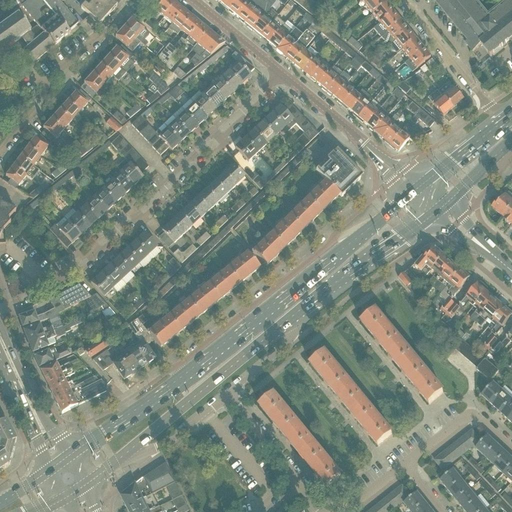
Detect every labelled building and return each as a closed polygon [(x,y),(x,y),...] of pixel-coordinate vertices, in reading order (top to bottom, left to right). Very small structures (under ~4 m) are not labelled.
[(68,33),(79,24),(72,17),(58,0),(29,0),(21,7),(37,26),(41,30),(55,17),(68,33)] [(109,0),(87,0),(80,8),(85,12),(89,16),(93,19),(99,25),(102,22),(114,8),(116,6),(109,0)] [(148,0),(146,3),(155,11),(163,0),(148,0)] [(163,0),(155,11),(163,18),(175,4),(170,0),(163,0)] [(222,0),(219,3),(227,10),(235,0),(222,0)] [(228,11),(227,11),(233,16),(234,15),(236,17),(247,3),(242,0),(235,0),(227,10),(228,11)] [(239,20),(243,24),(261,2),(258,0),(249,0),(247,3),(236,17),(239,20)] [(263,0),(261,2),(243,24),(249,29),(249,28),(252,30),(269,9),(270,8),(275,3),(271,0),(263,0)] [(301,0),(298,5),(303,8),(309,0),(301,0)] [(310,0),(309,0),(303,8),(307,12),(315,3),(310,0)] [(371,0),(364,6),(372,15),(385,4),(382,0),(371,0)] [(511,0),(434,0),(467,41),(465,43),(473,52),(481,45),(489,56),(511,37),(511,0)] [(315,3),(307,12),(312,16),(313,14),(317,10),(319,7),(315,3)] [(18,4),(7,12),(8,13),(9,15),(10,16),(21,7),(19,5),(18,4)] [(163,18),(171,25),(182,12),(180,10),(181,9),(175,4),(163,18)] [(372,15),(379,24),(393,13),(385,4),(372,15)] [(305,13),(298,7),(295,11),(301,16),(305,13)] [(254,34),(259,38),(276,18),(277,16),(269,9),(252,30),(255,33),(254,34)] [(317,10),(313,14),(325,24),(329,20),(317,10)] [(147,11),(140,20),(144,24),(147,20),(152,15),(147,11)] [(7,12),(0,17),(0,22),(10,16),(9,15),(8,13),(7,12)] [(171,25),(168,28),(169,29),(177,35),(180,31),(191,18),(185,13),(182,12),(171,25)] [(379,24),(373,29),(380,38),(381,38),(386,33),(400,22),(393,13),(379,24)] [(306,14),(302,19),(311,26),(315,21),(306,14)] [(41,30),(37,26),(30,31),(18,15),(0,28),(0,53),(22,38),(29,47),(23,52),(33,63),(54,45),(41,30)] [(41,30),(54,45),(68,33),(55,17),(41,30)] [(174,55),(184,42),(199,25),(196,23),(197,23),(191,18),(180,31),(184,35),(173,48),(169,45),(158,57),(158,60),(165,65),(170,59),(174,55)] [(259,38),(267,44),(284,25),(276,18),(259,38)] [(129,22),(123,28),(135,39),(139,43),(144,47),(146,44),(143,41),(149,35),(144,30),(139,26),(131,19),(129,22)] [(147,20),(144,24),(152,31),(155,27),(147,20)] [(329,20),(325,24),(334,32),(338,27),(329,20)] [(311,26),(306,32),(314,39),(323,28),(315,21),(311,26)] [(270,46),(276,50),(294,29),(286,22),(284,25),(267,44),(270,47),(270,46)] [(383,44),(389,46),(407,31),(400,22),(386,33),(381,38),(384,42),(383,44)] [(184,42),(193,49),(195,47),(208,31),(202,26),(201,27),(199,25),(184,42)] [(338,27),(334,32),(341,37),(344,32),(338,27)] [(135,39),(123,28),(115,37),(131,52),(139,43),(135,39)] [(294,29),(276,50),(282,55),(281,56),(283,58),(302,35),(294,29)] [(324,30),(321,34),(329,41),(332,36),(324,30)] [(195,55),(189,62),(195,68),(216,51),(224,45),(208,31),(195,47),(193,49),(191,52),(195,55)] [(397,55),(401,51),(415,40),(407,31),(389,46),(390,46),(390,48),(393,52),(396,53),(397,55)] [(302,35),(283,58),(292,65),(304,51),(314,39),(306,32),(303,35),(303,34),(302,35)] [(332,36),(329,41),(336,47),(340,42),(332,36)] [(351,38),(347,43),(352,47),(356,43),(351,38)] [(146,48),(155,56),(162,47),(154,40),(146,48)] [(401,51),(408,60),(422,49),(415,40),(401,51)] [(340,42),(336,47),(344,53),(348,49),(340,42)] [(356,43),(352,47),(358,52),(362,47),(356,43)] [(116,48),(108,57),(120,68),(126,74),(126,73),(128,70),(129,70),(130,69),(129,69),(133,65),(134,65),(128,59),(131,55),(121,46),(118,50),(116,48)] [(224,48),(215,56),(218,59),(227,52),(224,48)] [(348,49),(344,53),(353,61),(356,56),(348,49)] [(408,60),(404,64),(412,73),(416,70),(422,65),(430,59),(422,49),(408,60)] [(304,51),(292,65),(301,72),(313,58),(304,51)] [(237,63),(229,71),(242,85),(251,76),(249,74),(254,69),(234,53),(231,57),(237,63)] [(369,54),(365,58),(371,63),(374,58),(369,54)] [(165,65),(165,66),(168,68),(169,69),(170,70),(171,70),(172,69),(179,60),(174,55),(170,59),(165,65)] [(215,56),(205,64),(208,67),(218,59),(215,56)] [(356,56),(353,61),(360,67),(364,63),(356,56)] [(108,57),(100,66),(112,77),(118,82),(126,74),(120,68),(108,57)] [(313,58),(301,72),(303,75),(304,74),(309,78),(321,65),(313,58)] [(374,58),(371,63),(376,67),(380,62),(374,58)] [(431,60),(426,64),(429,69),(435,64),(431,60)] [(174,74),(178,77),(188,63),(184,61),(174,74)] [(360,67),(353,61),(348,66),(356,73),(360,67)] [(360,67),(360,68),(367,74),(372,69),(364,63),(360,67)] [(205,64),(196,71),(199,74),(208,67),(205,64)] [(315,84),(317,86),(329,72),(321,65),(309,78),(315,83),(315,84)] [(100,66),(92,75),(104,86),(108,90),(109,90),(104,85),(112,77),(100,66)] [(320,87),(325,92),(337,78),(341,73),(333,67),(329,72),(317,86),(319,88),(320,87)] [(445,72),(441,67),(432,75),(436,80),(445,72)] [(372,69),(367,74),(375,81),(380,76),(372,69)] [(387,69),(384,73),(389,78),(393,73),(387,69)] [(196,71),(187,79),(190,82),(199,74),(196,71)] [(220,79),(233,93),(242,85),(229,71),(220,79)] [(337,78),(325,92),(331,97),(333,99),(345,85),(350,79),(342,72),(341,73),(337,78)] [(393,73),(389,78),(394,83),(398,78),(393,73)] [(104,86),(92,75),(84,84),(86,86),(82,89),(93,99),(96,95),(100,99),(108,90),(104,86)] [(153,75),(148,80),(159,90),(157,92),(152,96),(156,101),(161,97),(169,90),(153,75)] [(176,77),(169,83),(172,87),(178,81),(176,77)] [(380,77),(376,82),(383,87),(388,82),(380,77)] [(187,79),(177,87),(180,90),(190,82),(187,79)] [(211,87),(225,101),(233,93),(220,79),(211,87)] [(383,87),(382,89),(390,95),(391,94),(393,93),(393,92),(396,89),(388,82),(383,87)] [(402,83),(396,87),(406,95),(410,90),(405,86),(407,84),(404,82),(402,83)] [(336,101),(341,105),(353,92),(345,85),(333,99),(335,101),(336,101)] [(177,87),(168,94),(171,97),(174,101),(183,93),(180,90),(177,87)] [(203,95),(216,109),(225,101),(211,87),(203,95)] [(393,93),(391,94),(395,97),(398,99),(396,101),(398,103),(404,96),(396,90),(396,89),(393,92),(393,93)] [(450,89),(441,96),(452,110),(461,102),(450,89)] [(347,111),(349,113),(365,94),(361,91),(357,95),(353,92),(341,105),(347,110),(347,111)] [(452,110),(441,96),(437,91),(427,98),(442,117),(452,110)] [(75,93),(67,102),(79,113),(87,104),(75,93)] [(168,94),(159,102),(162,105),(171,97),(168,94)] [(365,94),(349,113),(351,114),(352,114),(357,119),(369,105),(372,101),(368,97),(365,94)] [(194,104),(207,118),(216,109),(203,95),(194,104)] [(152,96),(146,101),(150,105),(156,101),(152,96)] [(377,105),(372,101),(369,105),(373,109),(377,105)] [(67,102),(59,111),(71,122),(79,113),(67,102)] [(159,102),(149,109),(152,112),(162,105),(159,102)] [(407,107),(406,109),(414,116),(419,110),(411,103),(407,107)] [(185,112),(198,126),(207,118),(194,104),(185,112)] [(137,105),(131,109),(135,114),(141,110),(137,105)] [(307,140),(300,146),(303,149),(318,134),(291,105),(284,111),(279,106),(270,115),(283,129),(287,133),(296,125),(304,134),(303,135),(307,140)] [(369,105),(357,119),(363,123),(363,124),(365,126),(377,112),(380,107),(377,105),(373,109),(369,105)] [(135,114),(131,109),(126,114),(129,119),(135,114)] [(149,109),(140,117),(143,120),(152,112),(149,109)] [(414,116),(410,121),(414,125),(419,119),(429,128),(434,122),(419,110),(414,116)] [(59,111),(51,120),(63,130),(71,122),(59,111)] [(385,118),(374,132),(379,137),(381,139),(395,122),(398,119),(402,115),(398,111),(394,116),(389,122),(385,118)] [(112,117),(120,123),(124,119),(116,112),(112,117)] [(176,120),(190,134),(198,126),(185,112),(176,120)] [(368,127),(373,132),(385,118),(377,112),(365,126),(367,128),(368,127)] [(275,137),(283,129),(270,115),(262,123),(275,137)] [(140,117),(131,125),(135,130),(135,129),(144,121),(143,120),(140,117)] [(106,124),(116,133),(121,128),(111,119),(106,124)] [(63,130),(51,120),(43,129),(55,139),(63,130)] [(168,128),(181,143),(190,134),(176,120),(168,128)] [(135,129),(135,130),(139,134),(148,125),(144,121),(135,129)] [(384,141),(390,145),(401,132),(397,128),(399,125),(395,122),(381,139),(384,142),(384,141)] [(266,145),(275,137),(262,123),(253,131),(266,145)] [(139,134),(143,138),(144,138),(152,130),(148,125),(139,134)] [(401,132),(390,145),(394,149),(394,150),(397,153),(409,139),(414,143),(420,139),(405,127),(401,132)] [(158,131),(156,133),(157,134),(159,137),(160,139),(165,143),(169,148),(172,151),(181,143),(168,128),(161,134),(158,131)] [(144,138),(143,138),(147,143),(148,143),(157,134),(156,133),(152,130),(144,138)] [(257,153),(266,145),(253,131),(244,139),(257,153)] [(102,134),(93,141),(99,146),(108,140),(102,134)] [(148,143),(147,143),(152,147),(160,139),(159,137),(157,134),(148,143)] [(119,136),(111,144),(115,149),(123,141),(119,136)] [(34,138),(27,148),(40,157),(47,148),(34,138)] [(152,147),(156,152),(156,151),(165,143),(160,139),(152,147)] [(248,162),(257,153),(244,139),(235,148),(248,162)] [(123,141),(115,149),(119,153),(128,145),(123,141)] [(75,142),(68,150),(78,160),(87,154),(83,149),(75,142)] [(109,142),(99,150),(103,154),(112,146),(109,142)] [(156,151),(156,152),(160,156),(169,148),(165,143),(156,151)] [(89,144),(83,149),(87,154),(93,149),(89,144)] [(128,145),(119,153),(123,158),(132,150),(128,145)] [(300,146),(291,155),(294,158),(303,149),(300,146)] [(27,148),(20,157),(33,167),(40,157),(27,148)] [(78,160),(68,150),(63,154),(74,165),(78,160)] [(99,150),(90,157),(93,161),(103,154),(99,150)] [(132,150),(123,158),(125,160),(126,161),(127,162),(136,154),(132,150)] [(315,171),(324,180),(339,195),(341,198),(360,179),(362,177),(360,175),(337,151),(315,171)] [(136,154),(127,162),(129,164),(131,166),(140,158),(136,154)] [(291,155),(283,163),(285,166),(294,158),(291,155)] [(300,156),(281,174),(285,178),(304,160),(300,156)] [(20,157),(13,167),(25,176),(26,176),(32,181),(39,171),(33,167),(20,157)] [(90,157),(80,165),(84,169),(93,161),(90,157)] [(140,158),(131,166),(136,171),(144,163),(140,158)] [(125,160),(116,168),(117,169),(121,173),(134,187),(143,178),(140,175),(136,171),(131,166),(129,164),(127,162),(126,161),(125,160)] [(144,163),(136,171),(140,175),(148,167),(144,163)] [(283,163),(274,171),(277,174),(285,166),(283,163)] [(80,165),(71,172),(75,176),(84,169),(80,165)] [(228,171),(225,175),(236,186),(244,178),(232,165),(227,170),(228,171)] [(62,166),(57,170),(60,175),(66,170),(62,166)] [(26,176),(13,167),(6,176),(9,179),(19,186),(26,176)] [(57,170),(51,175),(55,179),(60,175),(57,170)] [(257,177),(253,182),(261,190),(277,174),(274,171),(263,182),(257,177)] [(71,172),(61,180),(65,184),(75,176),(71,172)] [(121,173),(112,181),(125,195),(134,187),(121,173)] [(220,179),(216,183),(227,194),(236,186),(225,175),(224,173),(219,178),(220,179)] [(281,174),(263,192),(267,195),(285,178),(281,174)] [(19,186),(9,179),(6,183),(16,190),(19,186)] [(61,180),(52,188),(56,191),(65,184),(61,180)] [(306,197),(305,198),(320,213),(328,206),(331,204),(331,203),(339,195),(324,180),(323,181),(325,183),(320,188),(318,186),(311,193),(313,195),(308,199),(306,197)] [(112,181),(103,189),(116,203),(125,195),(112,181)] [(45,182),(40,187),(44,192),(49,187),(45,182)] [(211,188),(207,191),(218,203),(227,194),(216,183),(215,182),(210,186),(211,188)] [(40,187),(34,191),(38,196),(44,192),(40,187)] [(52,188),(43,195),(46,199),(56,191),(52,188)] [(258,193),(254,188),(249,193),(253,198),(258,193)] [(103,189),(94,197),(108,211),(116,203),(103,189)] [(202,196),(199,199),(209,211),(218,203),(207,191),(206,190),(201,195),(202,196)] [(38,196),(34,191),(27,197),(33,200),(38,196)] [(263,192),(245,209),(249,213),(267,195),(263,192)] [(46,199),(43,195),(28,207),(31,211),(46,199)] [(492,207),(503,217),(511,206),(511,202),(505,196),(499,203),(497,201),(492,207)] [(94,197),(86,206),(99,220),(108,211),(94,197)] [(194,204),(190,207),(201,219),(209,211),(199,199),(197,198),(192,203),(194,204)] [(288,215),(287,216),(302,231),(309,224),(310,224),(313,221),(312,221),(320,213),(305,198),(305,199),(307,201),(302,205),(300,203),(293,211),(295,213),(290,217),(288,215)] [(241,200),(236,205),(241,209),(245,205),(241,200)] [(0,243),(6,244),(5,230),(10,223),(6,222),(15,212),(0,205),(1,202),(0,201),(0,243)] [(241,209),(236,205),(231,210),(235,214),(241,209)] [(86,206),(77,214),(90,228),(99,220),(86,206)] [(185,212),(181,216),(192,227),(201,219),(190,207),(189,206),(184,211),(185,212)] [(510,223),(511,224),(511,223),(511,206),(503,217),(506,220),(505,221),(509,225),(510,223)] [(245,209),(208,246),(211,250),(249,213),(245,209)] [(77,214),(68,222),(81,236),(90,228),(77,214)] [(176,220),(172,224),(183,235),(192,227),(181,216),(180,214),(175,219),(176,220)] [(270,233),(269,234),(284,249),(292,241),(292,242),(295,239),(294,238),(302,231),(287,216),(287,217),(289,219),(284,223),(282,221),(275,228),(277,230),(272,235),(270,233)] [(224,217),(219,222),(223,226),(227,221),(224,217)] [(55,226),(50,230),(66,247),(71,243),(72,244),(81,236),(68,222),(59,230),(55,226)] [(219,222),(214,226),(217,230),(223,226),(219,222)] [(162,231),(164,234),(174,244),(183,235),(172,224),(171,223),(166,227),(167,229),(163,232),(162,231)] [(206,233),(201,237),(205,242),(210,238),(206,233)] [(49,234),(45,237),(53,246),(57,243),(49,234)] [(144,234),(135,242),(147,255),(156,247),(144,234)] [(284,249),(269,234),(268,234),(270,236),(266,241),(264,239),(256,246),(258,248),(254,252),(252,250),(251,251),(265,266),(273,259),(274,259),(277,257),(276,256),(284,249)] [(205,242),(201,237),(196,242),(200,247),(205,242)] [(135,242),(126,250),(138,263),(147,255),(135,242)] [(177,251),(173,255),(182,264),(196,250),(192,246),(183,254),(181,254),(177,251)] [(208,246),(190,263),(193,268),(211,250),(208,246)] [(426,267),(431,271),(443,257),(435,250),(434,249),(433,249),(432,249),(431,250),(430,251),(429,252),(429,253),(424,259),(422,258),(415,267),(422,272),(426,267)] [(126,250),(117,259),(129,271),(138,263),(126,250)] [(227,267),(226,268),(239,285),(248,278),(248,279),(251,276),(259,269),(246,252),(245,253),(246,255),(242,259),(240,257),(232,264),(233,266),(229,270),(227,267)] [(428,283),(433,287),(453,264),(446,258),(444,258),(443,257),(431,271),(436,275),(428,283)] [(117,259),(109,267),(120,280),(129,271),(117,259)] [(172,269),(165,276),(168,279),(180,268),(171,259),(167,263),(171,267),(173,268),(172,269)] [(190,263),(172,281),(175,285),(193,268),(190,263)] [(453,264),(433,287),(442,295),(461,272),(461,271),(460,269),(453,264)] [(109,267),(100,275),(112,288),(117,293),(124,286),(125,285),(120,280),(109,267)] [(207,283),(206,284),(220,301),(228,294),(228,295),(231,292),(239,285),(226,268),(225,269),(227,271),(222,275),(220,273),(212,279),(214,282),(209,286),(207,283)] [(440,310),(446,315),(455,304),(451,301),(452,299),(453,300),(461,290),(460,290),(470,279),(461,272),(442,295),(440,297),(446,303),(440,310)] [(404,273),(398,278),(411,294),(416,288),(404,273)] [(112,288),(100,275),(91,284),(103,296),(112,288)] [(165,276),(157,284),(160,288),(168,279),(165,276)] [(175,285),(172,281),(154,298),(158,302),(175,285)] [(188,299),(187,300),(200,316),(208,310),(209,310),(212,308),(211,307),(220,301),(206,284),(205,285),(204,283),(201,285),(201,286),(198,288),(199,290),(192,295),(194,297),(189,301),(188,299)] [(157,284),(148,293),(151,296),(160,288),(157,284)] [(22,317),(19,318),(22,327),(38,322),(38,323),(47,320),(82,302),(90,298),(79,285),(52,299),(51,297),(48,299),(54,309),(43,315),(35,317),(32,307),(21,312),(22,317)] [(455,304),(446,315),(452,320),(457,313),(461,308),(463,309),(464,310),(469,304),(473,307),(485,293),(477,286),(467,297),(467,296),(459,306),(460,306),(458,308),(455,304)] [(148,293),(140,301),(143,304),(151,296),(148,293)] [(476,312),(470,319),(475,323),(482,314),(482,315),(495,300),(488,294),(486,293),(485,293),(473,307),(472,309),(476,312)] [(90,298),(82,302),(89,314),(100,308),(106,305),(96,295),(90,298)] [(168,315),(167,316),(180,332),(188,326),(189,326),(192,324),(192,323),(200,316),(187,300),(186,301),(187,303),(183,307),(181,305),(173,311),(174,313),(169,317),(168,315)] [(488,320),(492,323),(504,309),(504,308),(504,307),(495,300),(482,315),(483,316),(476,324),(481,328),(488,320)] [(140,301),(131,309),(134,313),(143,304),(140,301)] [(106,305),(100,308),(106,320),(115,315),(106,305)] [(483,347),(489,351),(497,341),(494,338),(504,327),(511,317),(511,315),(504,309),(492,323),(496,327),(491,333),(492,333),(488,338),(489,339),(483,347)] [(361,323),(375,339),(389,327),(375,311),(372,313),(361,323)] [(124,316),(122,318),(126,322),(130,317),(127,313),(125,316),(124,316)] [(115,315),(106,320),(112,333),(113,332),(124,325),(115,315)] [(137,319),(137,320),(141,326),(147,322),(142,316),(137,319)] [(148,331),(147,332),(154,340),(160,348),(169,342),(172,340),(172,339),(180,332),(167,316),(166,317),(167,319),(163,323),(161,320),(153,327),(155,329),(150,333),(148,331)] [(62,328),(28,342),(33,353),(56,344),(53,338),(55,337),(56,339),(66,335),(65,333),(71,331),(70,329),(71,328),(82,323),(80,319),(62,328)] [(139,341),(125,351),(139,370),(155,360),(145,346),(154,340),(147,332),(143,327),(141,326),(137,320),(128,326),(139,341)] [(40,325),(24,331),(28,342),(62,328),(60,322),(42,330),(40,325)] [(375,339),(388,355),(402,344),(389,327),(375,339)] [(459,330),(455,334),(456,335),(457,336),(462,340),(462,339),(465,336),(459,331),(459,330)] [(112,333),(102,338),(103,340),(104,339),(106,342),(115,336),(113,332),(112,333)] [(103,340),(85,352),(90,359),(109,347),(106,342),(104,339),(103,340)] [(455,350),(459,354),(467,345),(462,341),(455,350)] [(497,341),(489,351),(494,356),(503,346),(497,341)] [(388,355),(402,372),(416,360),(402,344),(388,355)] [(459,354),(464,358),(471,349),(467,345),(459,354)] [(54,349),(35,357),(40,368),(49,364),(54,362),(70,355),(67,349),(56,354),(54,349)] [(81,349),(76,352),(79,357),(84,354),(81,349)] [(464,358),(468,362),(476,353),(471,349),(464,358)] [(107,352),(92,361),(96,365),(103,372),(108,369),(107,367),(112,364),(113,365),(123,381),(139,370),(125,351),(115,358),(118,362),(115,364),(107,352)] [(310,364),(324,381),(338,370),(324,353),(321,356),(310,364)] [(468,362),(473,365),(481,356),(476,353),(468,362)] [(477,369),(485,360),(481,356),(473,365),(477,369)] [(41,371),(46,382),(76,367),(82,364),(77,359),(59,369),(56,363),(41,371)] [(402,372),(415,388),(430,377),(416,360),(402,372)] [(477,369),(476,370),(490,382),(499,372),(497,370),(495,369),(494,367),(485,360),(477,369)] [(511,365),(507,362),(503,366),(509,371),(511,367),(511,365)] [(71,370),(46,382),(52,392),(67,385),(64,380),(74,375),(71,370)] [(324,381),(338,398),(352,386),(338,370),(324,381)] [(511,376),(506,371),(503,375),(510,381),(511,378),(511,376)] [(67,385),(52,392),(57,403),(99,382),(94,377),(74,387),(71,382),(67,385)] [(430,377),(415,388),(429,405),(443,393),(430,377)] [(101,381),(57,403),(62,414),(106,392),(106,386),(101,381)] [(493,384),(481,396),(493,406),(498,400),(495,397),(501,391),(493,384)] [(338,398),(351,414),(365,403),(352,386),(338,398)] [(498,400),(493,406),(500,413),(511,401),(511,400),(511,393),(505,387),(501,391),(495,397),(498,400)] [(259,406),(273,423),(287,411),(274,395),(269,398),(259,406)] [(511,401),(500,413),(508,420),(511,415),(511,401)] [(351,414),(365,431),(379,419),(365,403),(351,414)] [(273,423),(287,439),(301,428),(287,411),(273,423)] [(379,419),(365,431),(378,446),(392,435),(379,419)] [(0,471),(10,465),(7,462),(9,461),(10,458),(12,458),(14,451),(12,450),(13,446),(13,445),(16,443),(5,423),(3,424),(0,425),(0,471)] [(287,439),(300,456),(314,444),(301,428),(287,439)] [(472,431),(467,435),(468,436),(475,445),(480,441),(472,431)] [(468,436),(464,440),(471,448),(475,445),(468,436)] [(482,443),(476,449),(485,458),(496,445),(487,437),(482,443)] [(464,440),(459,444),(466,452),(471,448),(464,440)] [(300,456),(314,472),(328,461),(314,444),(300,456)] [(459,444),(454,447),(461,456),(466,452),(459,444)] [(496,445),(485,458),(493,466),(505,454),(496,445)] [(454,447),(450,451),(457,460),(461,456),(454,447)] [(450,451),(445,455),(452,463),(457,460),(450,451)] [(511,460),(505,454),(493,466),(503,474),(511,464),(511,460)] [(445,455),(440,458),(447,467),(452,463),(445,455)] [(439,457),(434,461),(442,471),(447,467),(440,458),(439,457)] [(471,459),(468,462),(474,469),(478,465),(471,459)] [(328,461),(314,472),(327,488),(341,477),(328,461)] [(127,508),(128,508),(153,495),(176,484),(166,464),(144,478),(145,479),(136,486),(136,485),(122,495),(122,498),(127,508)] [(511,464),(503,474),(511,483),(511,482),(511,464)] [(467,465),(464,468),(470,475),(474,472),(467,465)] [(478,465),(474,469),(481,475),(484,472),(478,465)] [(453,471),(440,481),(447,490),(453,485),(456,488),(463,483),(453,471)] [(474,472),(470,475),(477,482),(480,479),(474,472)] [(488,477),(485,480),(491,487),(494,483),(488,477)] [(483,482),(480,485),(486,492),(489,489),(483,482)] [(453,485),(447,490),(456,501),(469,491),(463,483),(456,488),(453,485)] [(494,483),(491,487),(498,493),(501,490),(494,483)] [(402,486),(397,490),(398,492),(405,501),(410,497),(409,496),(402,486)] [(489,489),(486,492),(493,499),(496,496),(489,489)] [(469,491),(456,501),(464,511),(467,511),(472,508),(469,504),(476,499),(469,491)] [(398,492),(394,495),(400,504),(405,501),(398,492)] [(411,498),(404,504),(410,511),(414,511),(425,504),(417,494),(411,498)] [(153,495),(128,508),(130,511),(129,511),(149,511),(159,507),(153,495)] [(394,495),(389,499),(396,508),(400,504),(394,495)] [(505,495),(502,498),(508,505),(511,501),(505,495)] [(173,501),(178,511),(187,506),(186,504),(182,496),(173,501)] [(389,499),(384,503),(391,511),(396,508),(389,499)] [(472,508),(467,511),(483,511),(485,511),(476,499),(469,504),(472,508)] [(501,501),(498,505),(504,511),(506,511),(509,510),(501,501)] [(384,503),(380,506),(383,511),(390,511),(391,511),(384,503)]
